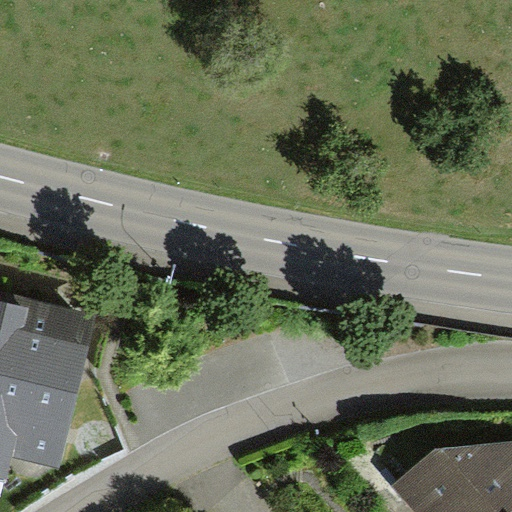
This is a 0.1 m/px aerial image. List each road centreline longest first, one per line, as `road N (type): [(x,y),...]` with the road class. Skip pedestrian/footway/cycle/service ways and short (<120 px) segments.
road 1 (tertiary): [(511,275),(79,202),(0,179)]
road 2 (residential): [(217,430),(322,394),(431,377),(511,377)]
road 3 (residential): [(217,430),(66,511)]
